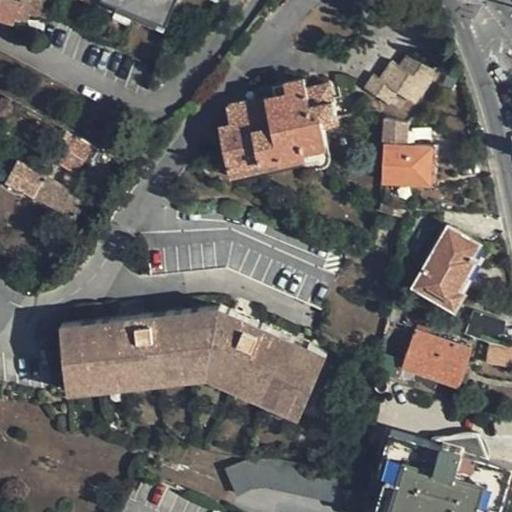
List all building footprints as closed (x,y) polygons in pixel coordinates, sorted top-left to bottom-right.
[(53,14),(58,0),(0,0),(0,19),(13,24),(16,17),(28,20),(30,13),(52,17),(53,14)] [(110,0),(118,3),(164,22),(174,0),(110,0)] [(379,77),(372,73),(364,86),(388,104),(396,91),(414,103),(435,71),(406,51),(397,64),(390,60),(379,77)] [(286,91),(273,93),(226,103),(229,122),(218,125),(228,168),(279,157),(280,162),(305,157),(304,150),(325,145),(321,127),(338,124),(328,82),(307,87),(305,76),(284,80),(286,91)] [(271,82),(273,93),(286,91),(284,80),(271,82)] [(408,121),(386,117),(383,181),(422,182),(431,183),(433,144),(422,143),(407,142),(408,121)] [(68,132),(60,147),(84,161),(92,146),(68,132)] [(77,173),(84,161),(60,147),(53,159),(77,173)] [(44,174),(41,178),(34,174),(25,189),(75,217),(86,199),(44,174)] [(481,243),(450,226),(416,284),(457,308),(465,293),(461,289),(480,256),(476,253),(481,243)] [(391,304),(387,320),(398,323),(396,322),(396,317),(397,313),(399,312),(403,312),(404,308),(391,304)] [(63,323),(69,378),(208,363),(303,406),(325,353),(219,305),(63,323)] [(487,341),(502,344),(505,322),(475,311),(467,333),(487,341)] [(407,316),(403,312),(399,312),(397,313),(396,317),(396,322),(398,323),(403,323),(406,321),(407,318),(407,316)] [(417,323),(416,330),(431,335),(433,329),(417,323)] [(431,335),(416,330),(404,367),(457,386),(470,349),(431,335)] [(207,376),(208,363),(69,378),(71,391),(205,375),(207,376)] [(298,417),(303,406),(208,363),(207,376),(298,417)] [(377,377),(374,385),(377,390),(381,392),(385,391),(388,388),(388,385),(387,380),(377,377)] [(389,474),(379,507),(396,511),(491,511),(494,505),(502,508),(511,475),(511,464),(464,451),(465,447),(443,441),(441,444),(392,429),(380,471),(389,474)] [(271,456),(248,458),(227,467),(239,492),(250,486),(267,485),(340,501),(346,474),(271,456)]
